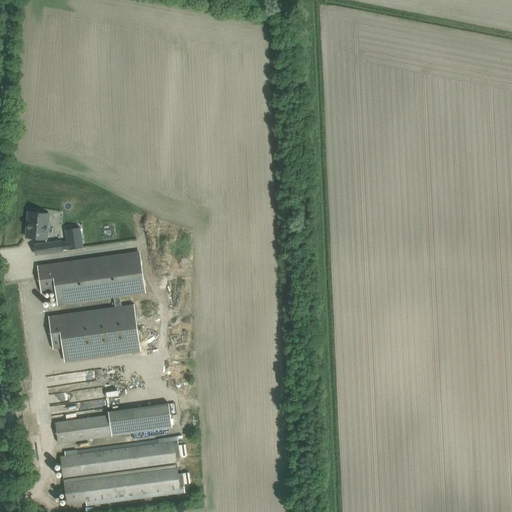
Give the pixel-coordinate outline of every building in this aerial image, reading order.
[(29,212),(27,237),(47,239),(50,214),(29,212)] [(61,241),(48,243),(50,252),(62,251),(62,249),(68,248),(68,249),(82,247),(80,227),(66,229),(68,242),(61,243),(61,241)] [(67,361),(141,351),(134,304),(121,306),(120,297),(228,282),(222,239),(38,265),(42,294),(58,292),(60,305),(114,297),(115,307),(49,317),(54,349),(65,347),(67,361)] [(118,387),(106,389),(107,396),(119,395),(118,387)] [(58,443),(68,441),(113,435),(110,415),(55,422),(58,443)] [(186,444),(178,445),(177,436),(64,451),(65,455),(60,456),(67,504),(86,502),(87,506),(185,493),(184,485),(191,484),(189,472),(178,473),(176,460),(188,459),(186,444)]
